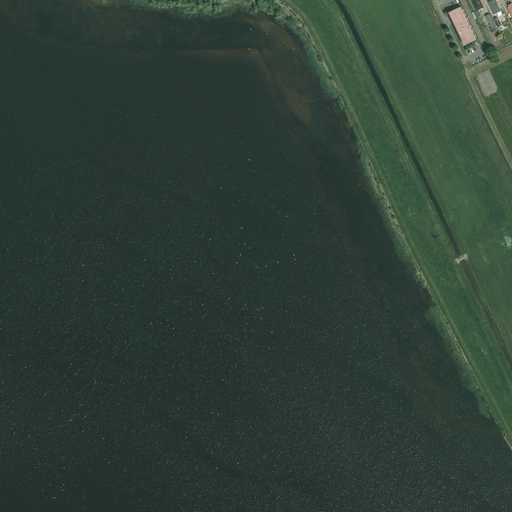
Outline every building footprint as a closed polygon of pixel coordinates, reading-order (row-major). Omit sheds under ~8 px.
[(471,0),(477,11),(478,10),(481,9),(484,8),(480,0),(471,0)] [(494,15),(501,12),(495,0),(493,0),(488,2),(494,15)] [(464,45),(476,39),(461,8),(451,13),(457,24),(455,25),(464,45)] [(492,29),(496,27),(490,14),(486,17),(492,29)] [(497,17),(494,19),(498,27),(500,26),(501,26),(502,25),(497,17)]
